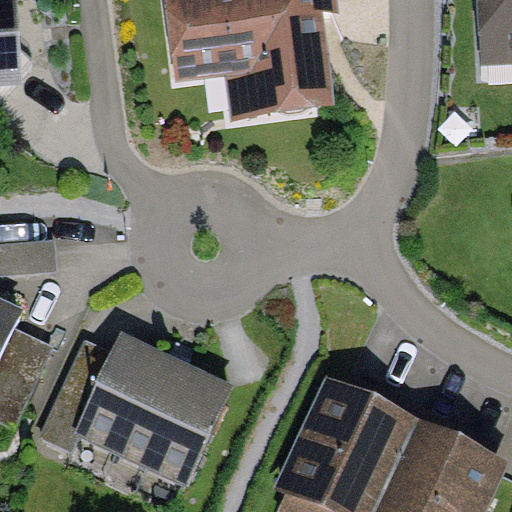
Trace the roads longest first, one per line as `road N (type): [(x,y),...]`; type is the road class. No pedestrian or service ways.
road 1 (residential): [(410,0),(399,165),(358,243)]
road 2 (residential): [(266,244),(239,200),(204,191),(172,204),(150,251),(166,289),(191,304)]
road 3 (residential): [(358,243),(424,321),(511,374)]
